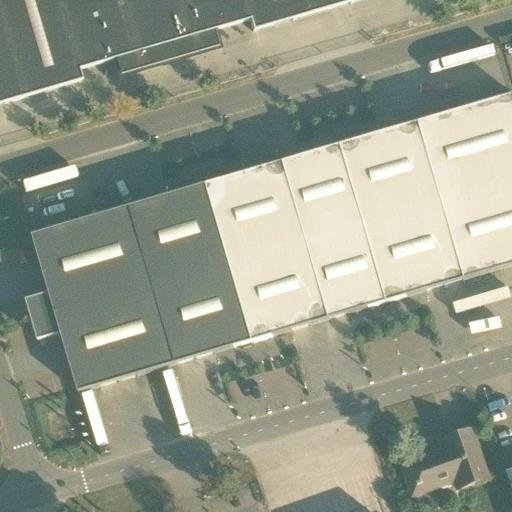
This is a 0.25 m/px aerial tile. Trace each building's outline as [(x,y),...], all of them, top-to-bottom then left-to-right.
[(176,55),(178,61),(180,61),(179,60),(197,55),(197,56),(199,55),(199,54),(216,49),(217,50),(218,50),(213,32),(250,22),(253,33),(365,0),(0,0),(0,106),(82,82),(79,71),(115,61),(120,78),(122,78),(122,77),(139,72),(140,72),(141,72),(141,71),(159,66),(159,67),(161,66),(159,60),(176,55)] [(511,182),(511,97),(421,124),(444,203),(511,182)] [(366,226),(444,203),(421,124),(343,147),(366,226)] [(308,243),(366,226),(343,147),(285,164),(308,243)] [(231,266),(308,243),(285,164),(207,186),(231,266)] [(511,267),(511,182),(444,203),(467,281),(511,267)] [(253,343),(231,266),(207,186),(33,237),(50,295),(33,300),(30,301),(36,322),(36,321),(42,341),(45,340),(62,336),(79,394),(83,393),(253,343)] [(440,289),(467,281),(444,203),(366,226),(389,304),(440,289)] [(331,321),(389,304),(366,226),(308,243),(331,321)] [(253,343),(331,321),(308,243),(231,266),(253,343)] [(489,479),(479,450),(472,431),(441,443),(443,451),(404,465),(407,476),(406,476),(411,490),(436,481),(439,488),(454,482),(457,490),(489,479)]
